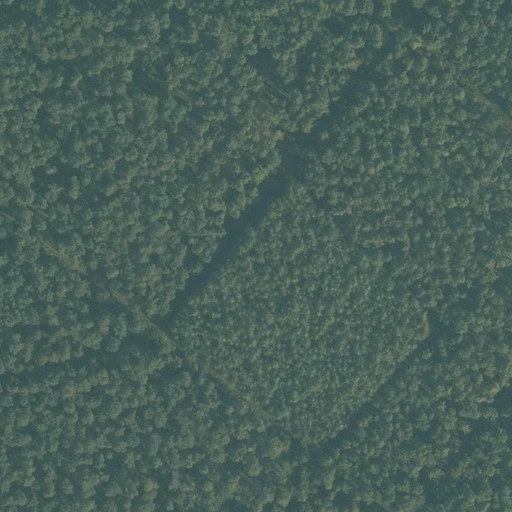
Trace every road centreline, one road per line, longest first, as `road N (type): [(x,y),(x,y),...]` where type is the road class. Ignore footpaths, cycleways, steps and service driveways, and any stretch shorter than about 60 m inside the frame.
road 1 (track): [(0,372),(152,330),(221,234),(425,0)]
road 2 (track): [(511,376),(409,511)]
